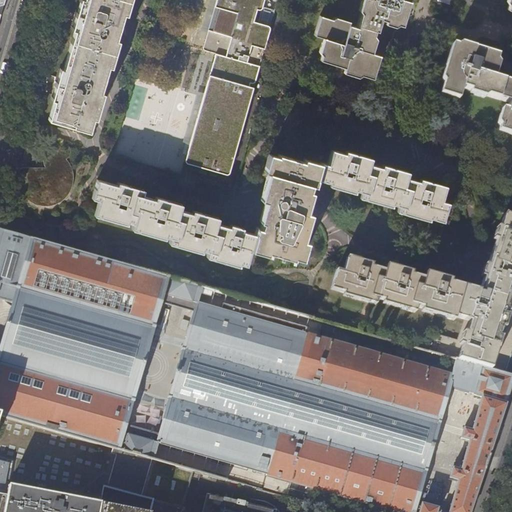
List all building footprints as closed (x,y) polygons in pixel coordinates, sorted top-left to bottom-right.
[(48,120),(89,132),(97,105),(127,0),(79,0),(76,12),(71,30),(74,31),(63,69),(60,68),(57,79),(51,100),(54,101),(48,120)] [(225,170),(251,85),(247,84),(248,80),(249,81),(250,81),(252,80),(252,79),(253,78),(255,70),(257,66),(232,57),(250,0),(216,0),(216,4),(220,5),(213,29),(208,27),(203,45),(203,46),(204,47),(215,51),(214,56),(182,156),(181,157),(182,158),(184,159),(222,171),(223,171),(224,171),(225,170)] [(257,66),(268,28),(269,26),(268,25),(267,24),(266,24),(252,19),(256,7),(259,7),(260,7),(261,6),(263,0),(250,0),(232,57),(257,66)] [(343,68),(371,77),(378,54),(367,51),(373,30),(376,30),(379,18),(401,25),(408,0),(363,0),(356,26),(319,15),(313,35),(325,38),(319,59),(343,67),(343,68)] [(511,83),(491,77),(498,56),(474,49),(473,51),(452,44),(445,65),(448,66),(440,94),(458,100),(462,88),(508,103),(506,111),(504,110),(497,132),(511,136),(511,83)] [(206,257),(239,266),(240,263),(244,265),(249,249),(265,254),(266,251),(292,258),(292,256),(300,258),(305,240),(298,238),(306,211),(302,210),(304,204),(309,183),(313,184),(315,178),(327,181),(326,184),(353,192),(353,189),(359,190),(358,196),(390,205),(390,202),(397,204),(395,210),(427,219),(428,217),(441,221),(447,201),(440,199),(444,184),(429,180),(418,177),(417,180),(405,176),(406,170),(381,163),(380,166),(378,165),(367,162),(369,156),(344,149),(343,151),(329,147),(326,162),(320,160),(320,162),(303,157),(302,160),(277,153),(276,155),(268,153),(263,171),(269,173),(262,200),(267,201),(259,227),(256,227),(254,234),(242,230),(242,228),(231,225),(231,227),(216,223),(218,217),(192,211),(191,213),(178,209),(180,203),(156,197),(155,199),(140,195),(142,189),(118,182),(117,185),(97,179),(91,198),(98,200),(94,215),(127,224),(127,222),(133,223),(131,229),(164,238),(165,236),(170,237),(169,243),(202,252),(203,250),(208,251),(206,257)] [(511,216),(502,213),(498,227),(496,227),(492,239),(494,240),(492,244),(486,265),(483,264),(479,276),(482,277),(478,291),(470,288),(462,286),(462,285),(449,281),(450,279),(424,271),(422,277),(410,273),(410,271),(385,263),(383,269),(370,265),(371,263),(345,256),(341,271),(334,269),(329,288),(342,292),(341,295),(373,304),(375,297),(381,299),(381,302),(412,311),(414,305),(420,307),(420,310),(452,320),(453,317),(463,320),(459,332),(461,332),(458,342),(434,334),(429,352),(454,359),(503,373),(510,352),(511,346),(511,216)] [(450,375),(306,334),(311,318),(170,279),(168,284),(163,283),(165,278),(73,251),(0,230),(0,416),(1,416),(117,450),(119,445),(123,446),(122,451),(192,471),(287,498),(291,482),(396,511),(469,511),(486,463),(511,381),(511,376),(503,373),(454,359),(450,375)] [(118,451),(109,484),(142,494),(152,461),(118,451)] [(0,511),(3,511),(12,474),(13,462),(0,458),(0,511)] [(102,492),(12,474),(3,511),(97,511),(98,510),(102,492)] [(266,511),(207,497),(203,511),(266,511)]
